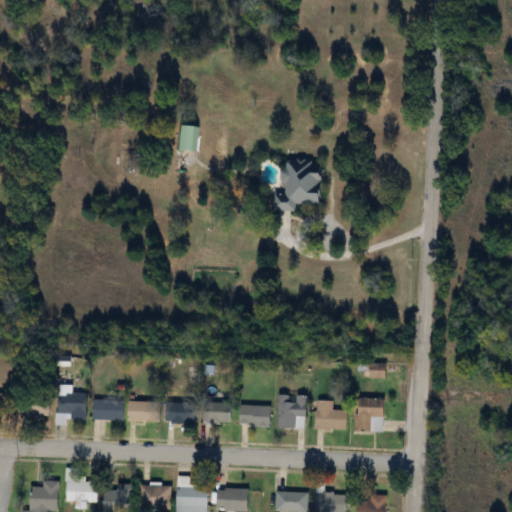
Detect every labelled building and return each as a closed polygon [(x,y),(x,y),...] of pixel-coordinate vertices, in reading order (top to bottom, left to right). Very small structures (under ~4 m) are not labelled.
[(199,151),(201,126),(189,125),(186,150),(199,151)] [(324,205),(325,161),(286,161),(286,194),(277,194),(277,211),(298,212),(298,204),(324,205)] [(372,378),(387,378),(387,364),(372,364),(372,378)] [(88,421),(89,394),(60,393),(59,420),(88,421)] [(308,428),(308,396),(279,396),(279,428),(308,428)] [(95,420),(125,420),(125,398),(95,398),(95,420)] [(358,432),(386,432),(386,398),(358,398),(358,432)] [(130,422),(163,422),(163,400),(130,400),(130,422)] [(334,401),(317,401),(317,430),(349,430),(349,411),(334,411),(334,401)] [(169,424),(198,424),(199,403),(169,403),(169,424)] [(235,404),(205,404),(205,425),(235,425),(235,404)] [(273,406),(242,406),(242,427),(273,427),(273,406)] [(144,508),(176,509),(176,486),(151,486),(151,469),(145,469),(144,508)] [(61,511),(62,482),(45,481),(45,486),(28,486),(28,511),(61,511)] [(69,482),(69,503),(100,503),(100,482),(69,482)] [(135,511),(136,484),(119,484),(119,490),(107,490),(106,511),(135,511)] [(211,511),(211,487),(190,487),(189,511),(211,511)] [(251,489),(220,489),(220,511),(251,511),(251,489)] [(277,511),(308,511),(308,493),(278,492),(277,511)] [(346,511),(347,493),(317,493),(316,511),(346,511)] [(386,511),(386,495),(371,495),(371,500),(360,500),(359,511),(386,511)]
